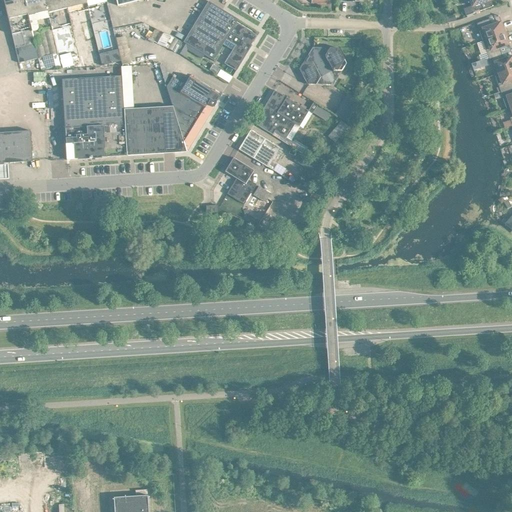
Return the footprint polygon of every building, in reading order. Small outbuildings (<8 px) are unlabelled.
[(23,27),(32,25),(32,24),(26,0),(5,0),(13,32),(23,29),(23,27)] [(33,29),(52,24),(46,0),(26,0),(32,24),(32,25),(33,29)] [(63,23),(72,21),(70,9),(69,9),(67,0),(46,0),(52,24),(53,28),(63,25),(63,23)] [(78,20),(91,15),(87,0),(67,0),(69,9),(70,9),(72,21),(73,23),(74,26),(79,25),(78,20)] [(87,0),(91,15),(101,11),(109,33),(115,32),(116,34),(108,0),(87,0)] [(225,60),(237,68),(253,42),(252,42),(258,33),(253,30),(254,29),(237,19),(239,17),(212,0),(208,0),(184,39),(214,57),(224,41),(233,47),(225,60)] [(473,0),(474,3),(465,6),(468,13),(485,7),(483,1),(484,0),(473,0)] [(479,21),(485,38),(507,30),(503,19),(494,23),(491,16),(479,21)] [(70,24),(63,25),(53,28),(59,53),(76,49),(70,24)] [(23,29),(13,32),(20,60),(39,55),(33,29),(24,31),(23,29)] [(485,38),(491,55),(503,51),(501,45),(511,41),(507,30),(485,38)] [(347,61),(339,45),(331,45),(330,47),(323,46),(322,45),(314,45),(309,52),(310,54),(307,59),(305,59),(300,66),(308,82),(334,82),(347,61)] [(491,55),(497,72),(511,66),(511,54),(506,56),(503,51),(491,55)] [(503,89),(511,85),(511,66),(497,72),(503,89)] [(128,152),(125,107),(123,73),(63,77),(68,156),(128,153),(128,152)] [(167,84),(173,104),(186,145),(191,143),(195,136),(194,132),(199,131),(203,124),(202,119),(206,118),(210,112),(209,107),(206,105),(208,101),(213,104),(215,104),(222,92),(191,73),(186,81),(174,74),(167,84)] [(511,85),(503,89),(509,106),(511,104),(511,85)] [(268,99),(272,101),(270,104),(266,102),(261,111),(262,111),(262,110),(265,112),(259,122),(258,122),(274,132),(274,131),(273,131),(275,127),(279,130),(282,132),(282,131),(292,137),(301,123),(300,123),(309,108),(309,109),(310,108),(309,108),(276,87),(268,99)] [(348,91),(336,112),(347,119),(360,98),(348,91)] [(314,101),(309,108),(310,108),(314,111),(314,110),(323,116),(327,118),(331,111),(314,101)] [(173,104),(125,107),(128,152),(187,149),(186,145),(173,104)] [(312,111),(309,109),(309,108),(300,123),(301,123),(304,125),(312,111)] [(239,147),(269,164),(281,145),(251,127),(239,147)] [(0,160),(33,159),(31,128),(0,129),(0,160)] [(314,170),(319,162),(300,150),(295,158),(314,170)] [(255,168),(234,155),(226,169),(238,176),(228,191),(245,201),(257,182),(249,177),(255,168)] [(9,162),(0,162),(0,176),(11,175),(9,162)] [(205,484),(193,484),(194,511),(261,511),(288,510),(287,495),(276,496),(275,493),(264,494),(264,492),(252,492),(252,490),(240,491),(240,488),(229,489),(228,487),(217,488),(217,485),(205,486),(205,484)] [(115,511),(149,511),(148,492),(114,494),(115,511)]
